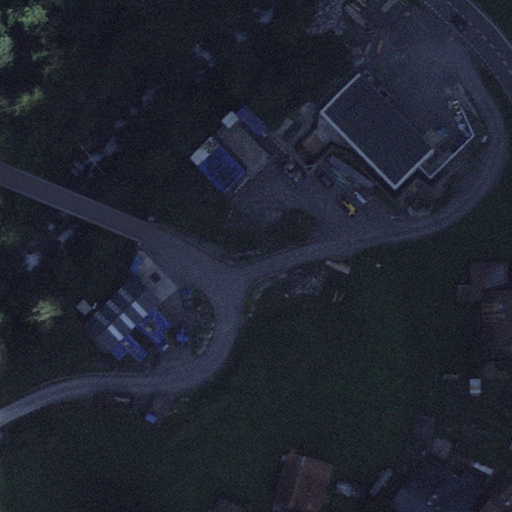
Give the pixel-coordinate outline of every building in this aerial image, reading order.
[(363,0),(356,11),(368,20),(381,0),(363,0)] [(186,162),(229,203),(286,143),(243,103),(186,162)] [(485,264),(474,264),(472,301),(484,301),(485,344),(511,343),(511,281),(506,282),(506,266),(485,267),(485,264)] [(154,305),(133,282),(86,327),(107,349),(154,305)] [(288,457),(277,501),(314,511),(319,511),(331,469),(288,457)] [(465,511),(484,486),(465,473),(458,482),(433,463),(424,474),(421,471),(390,511),(465,511)] [(496,499),(484,511),(511,511),(511,479),(507,486),(502,482),(491,495),(496,499)]
